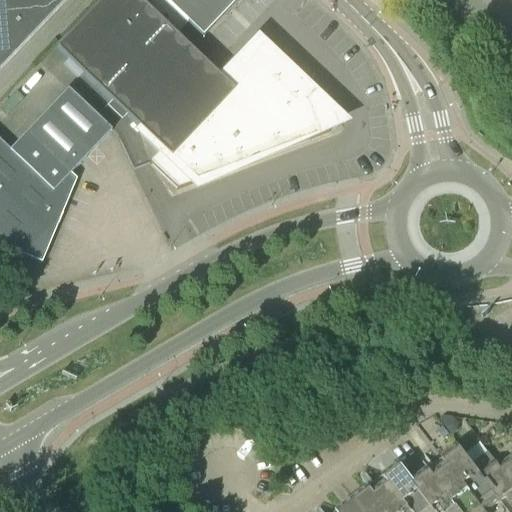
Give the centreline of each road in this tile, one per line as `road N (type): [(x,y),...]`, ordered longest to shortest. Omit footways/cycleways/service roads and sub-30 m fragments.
road 1 (tertiary): [(403,197),(256,240),(0,387)]
road 2 (tertiary): [(5,451),(256,301),(404,257)]
road 3 (residential): [(278,511),(428,403),(511,415)]
road 4 (tertiary): [(345,0),(412,80),(436,174)]
